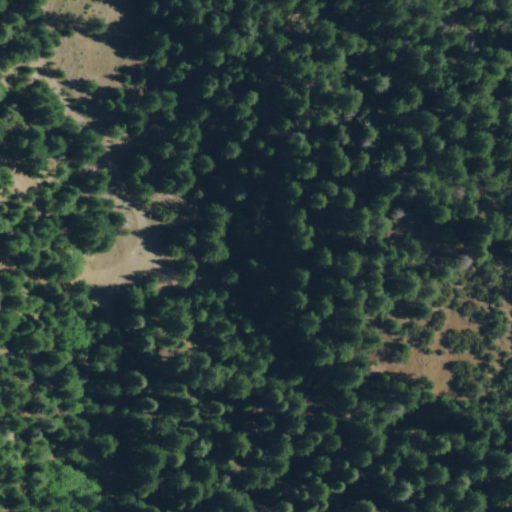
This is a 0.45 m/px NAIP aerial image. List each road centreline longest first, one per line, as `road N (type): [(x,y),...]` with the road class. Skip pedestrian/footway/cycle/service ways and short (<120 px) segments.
road 1 (track): [(18,0),(34,63),(115,189),(131,232),(134,276),(124,291),(97,289),(51,221),(0,169)]
road 2 (track): [(115,511),(129,371),(112,293)]
